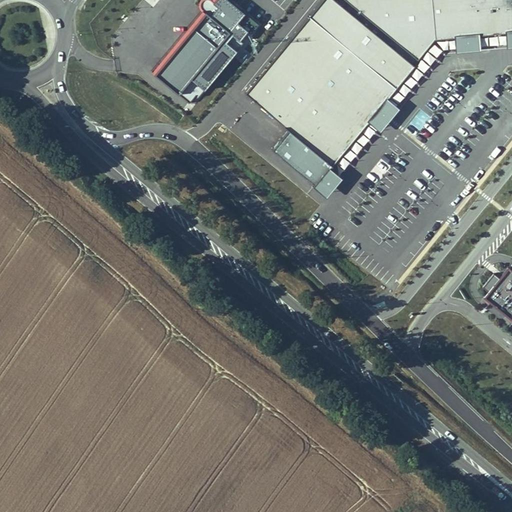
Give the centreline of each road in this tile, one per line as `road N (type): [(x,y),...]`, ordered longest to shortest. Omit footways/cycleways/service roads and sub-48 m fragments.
road 1 (primary): [(21,79),(121,180),(511,501)]
road 2 (primary): [(511,494),(83,127),(60,92),(58,57)]
